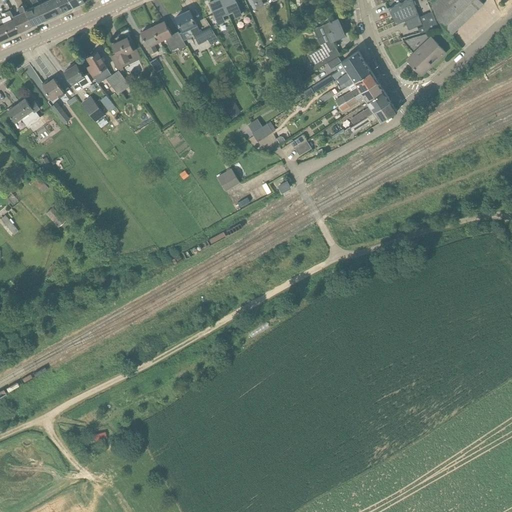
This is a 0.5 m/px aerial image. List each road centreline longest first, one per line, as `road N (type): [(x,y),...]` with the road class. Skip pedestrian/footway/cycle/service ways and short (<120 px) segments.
road 1 (track): [(0,437),(345,254)]
road 2 (unclassified): [(345,254),(332,246),(296,176),(413,105)]
road 3 (unclassified): [(345,254),(498,215)]
road 4 (tertiary): [(0,56),(128,0)]
road 5 (residential): [(413,105),(511,14)]
road 6 (track): [(44,417),(119,511)]
